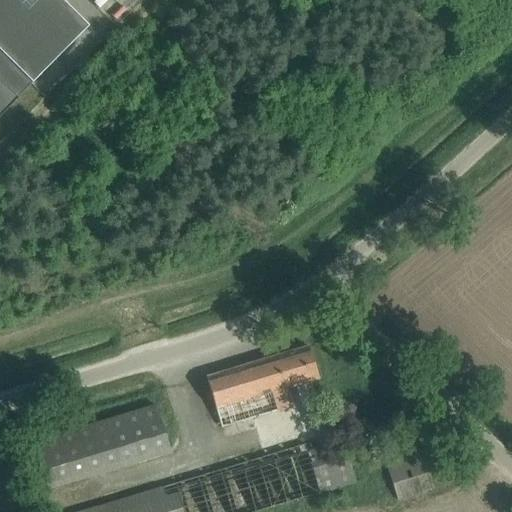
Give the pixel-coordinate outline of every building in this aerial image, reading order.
[(0,0),(0,50),(32,82),(89,25),(66,2),(57,8),(51,0),(0,0)] [(0,114),(31,83),(0,52),(0,114)] [(318,379),(308,346),(205,377),(221,427),(276,411),(293,405),(287,388),(318,379)] [(169,451),(155,405),(106,420),(120,466),(169,451)] [(456,481),(445,449),(440,450),(437,442),(384,459),(397,500),(456,481)] [(340,444),(305,455),(317,493),(352,482),(340,444)] [(183,511),(175,483),(79,511),(183,511)]
